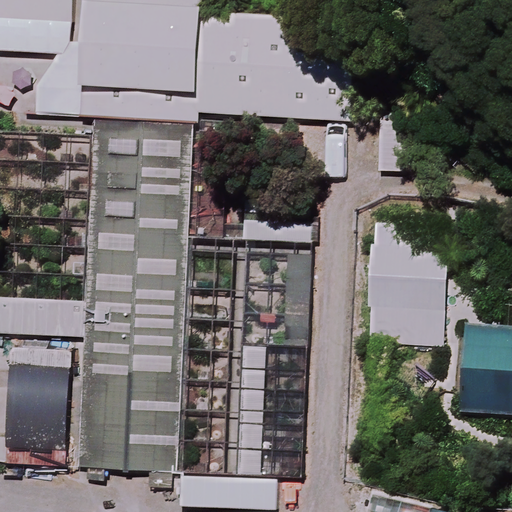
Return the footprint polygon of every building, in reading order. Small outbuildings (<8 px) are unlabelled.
[(0,0),(0,18),(80,22),(81,0),(0,0)] [(93,0),(91,41),(71,40),(40,83),(39,111),(100,114),(197,119),(203,119),(203,110),(357,118),(362,17),(208,9),(208,0),(93,0)] [(197,119),(100,114),(91,300),(89,336),(83,466),(180,471),(197,119)] [(454,224),(380,220),(374,341),(448,345),(454,224)] [(0,331),(89,336),(91,300),(0,295),(0,331)] [(511,322),(471,320),(466,410),(511,412),(511,322)] [(11,462),(71,465),(77,351),(17,348),(11,462)]
